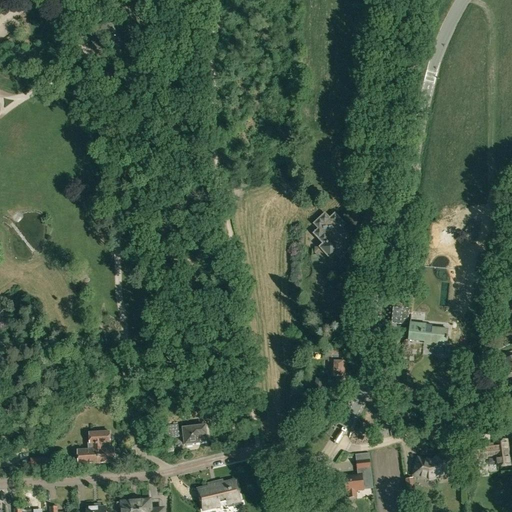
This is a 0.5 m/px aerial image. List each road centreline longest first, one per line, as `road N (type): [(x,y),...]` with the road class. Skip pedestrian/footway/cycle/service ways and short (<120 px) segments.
road 1 (unclassified): [(321,465),(358,399),(438,45),(462,0)]
road 2 (track): [(215,0),(258,451)]
road 3 (residential): [(0,485),(139,479),(258,451),(321,465)]
road 4 (track): [(335,442),(382,444),(511,396)]
